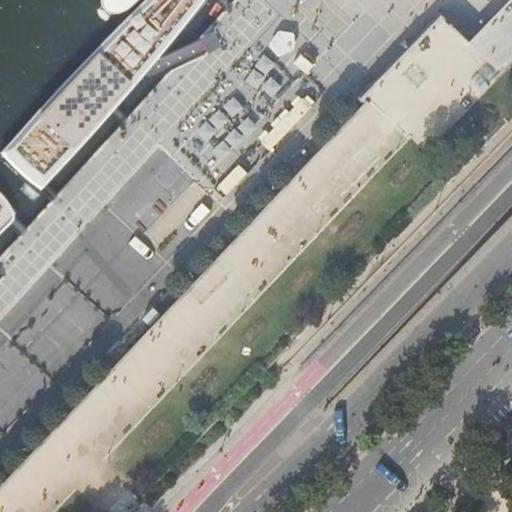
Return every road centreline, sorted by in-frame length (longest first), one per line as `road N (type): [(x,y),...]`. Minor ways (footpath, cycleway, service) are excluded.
road 1 (primary): [(511,194),(207,511)]
road 2 (unclassified): [(511,248),(253,511)]
road 3 (primary): [(343,511),(511,339)]
